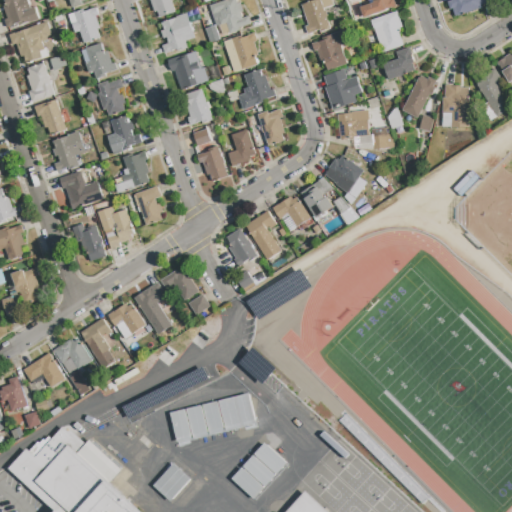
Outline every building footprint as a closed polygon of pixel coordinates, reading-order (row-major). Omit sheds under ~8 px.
[(7,28),(4,20),(7,19),(3,7),(6,6),(4,0),(27,0),(31,9),(34,8),(38,20),(20,26),(19,24),(7,28)] [(72,8),(69,0),(90,0),(81,3),(82,5),(72,8)] [(159,18),(157,12),(154,13),(151,4),(154,3),(153,0),(170,0),(175,13),(159,18)] [(230,34),(226,24),(221,26),(220,25),(216,26),(209,6),(228,0),(235,0),(237,4),(240,3),(243,12),(241,13),(243,19),(248,17),(251,25),(239,29),(240,31),(230,34)] [(308,35),(305,27),(308,26),(301,5),(317,0),(331,0),(333,5),(323,8),(331,29),(321,33),(320,30),(314,32),(315,33),(308,35)] [(364,18),(360,8),(374,3),(372,0),(393,0),(396,7),(392,9),(392,8),(364,18)] [(455,17),(452,9),(450,10),(447,2),(452,1),(451,0),(493,0),(494,1),(481,6),(482,8),(455,17)] [(84,44),(80,32),(75,33),(72,25),(71,25),(68,15),(83,10),(83,12),(96,8),(98,16),(96,16),(100,29),(97,30),(100,39),(84,44)] [(375,20),(397,12),(400,21),(402,28),(400,29),(401,32),(399,33),(403,46),(384,52),(382,44),(387,42),(382,27),(378,28),(375,20)] [(165,54),(163,46),(169,44),(166,38),(163,39),(161,32),(164,31),(161,23),(187,14),(195,38),(186,42),(188,48),(178,52),(177,50),(165,54)] [(56,23),(54,18),(62,15),(63,20),(56,23)] [(26,64),(24,57),(21,58),(16,45),(13,46),(9,36),(47,23),(51,35),(46,37),(47,41),(42,43),(44,50),(40,52),(42,58),(26,64)] [(326,71),(324,63),(321,64),(317,51),(314,52),(312,44),(323,41),(322,38),(344,31),(348,44),(341,46),(347,65),(326,71)] [(242,71),(232,40),(242,36),(242,38),(254,34),(257,42),(254,43),(258,55),(255,57),(258,66),(242,71)] [(96,80),(93,72),(89,74),(85,64),(90,62),(85,49),(101,44),(104,53),(107,52),(112,65),(115,63),(118,70),(106,75),(106,77),(96,80)] [(389,81),(383,64),(398,60),(396,53),(410,48),(415,63),(412,64),(415,71),(402,76),(389,81)] [(181,91),(174,71),(171,72),(168,62),(196,52),(202,69),(204,68),(209,82),(181,91)] [(511,80),(509,83),(497,64),(511,54),(511,56),(511,80)] [(54,72),(50,60),(63,56),(66,66),(60,68),(60,69),(54,72)] [(371,70),(368,62),(375,60),(378,68),(371,70)] [(365,62),(367,69),(361,71),(359,64),(365,62)] [(32,103),(29,92),(32,91),(27,77),(30,76),(28,69),(44,64),(48,77),(49,77),(51,83),(50,83),(54,95),(32,103)] [(224,76),(222,69),(229,67),(231,74),(224,76)] [(497,118),(477,87),(484,82),(481,78),(494,69),(502,80),(495,84),(511,108),(497,118)] [(243,111),(238,96),(245,94),(244,89),(248,88),(244,76),(260,70),(262,78),(265,77),(270,90),(273,89),(276,96),(264,100),(264,103),(243,111)] [(333,111),(325,88),(327,88),(323,77),(344,70),(348,80),(357,77),(362,93),(354,96),(357,102),(333,111)] [(417,119),(402,111),(419,77),(427,81),(428,78),(436,82),(432,88),(435,89),(432,95),(429,94),(417,119)] [(109,117),(106,110),(104,111),(98,95),(101,94),(98,85),(108,82),(109,84),(121,80),(124,88),(118,90),(120,96),(122,95),(125,104),(123,105),(125,111),(109,117)] [(220,95),(210,90),(209,85),(220,81),(224,93),(220,95)] [(443,98),(445,98),(446,86),(460,87),(460,89),(469,89),(468,128),(442,127),(443,98)] [(391,101),(384,100),(382,93),(396,89),(397,93),(391,101)] [(190,126),(188,118),(190,118),(186,105),(189,104),(186,95),(202,90),(206,104),(207,103),(209,109),(208,109),(212,121),(203,124),(202,122),(190,126)] [(94,104),(86,100),(90,92),(98,96),(94,104)] [(370,111),(367,101),(377,98),(380,107),(370,111)] [(51,136),(48,128),(45,129),(41,117),(38,118),(34,108),(56,100),(66,131),(51,136)] [(391,130),(387,118),(393,110),(397,108),(403,126),(391,130)] [(89,126),(85,114),(94,110),(98,123),(89,126)] [(268,147),(264,133),(263,133),(261,127),(262,127),(258,115),(268,112),(268,114),(280,110),(283,118),(280,119),(285,134),(282,135),(284,141),(268,147)] [(340,139),(338,115),(351,114),(351,112),(368,111),(369,120),(368,121),(370,135),(372,135),(372,137),(373,149),(361,150),(359,138),(353,139),(353,138),(340,139)] [(430,133),(419,130),(423,116),(434,119),(430,133)] [(113,155),(107,137),(115,134),(111,122),(126,117),(129,124),(132,122),(137,136),(139,135),(142,143),(130,147),(131,149),(113,155)] [(198,147),(193,135),(207,130),(211,142),(198,147)] [(233,167),(228,154),(236,151),(231,136),(247,130),(256,155),(250,157),(251,159),(249,160),(249,162),(233,167)] [(79,133),(86,152),(75,156),(79,167),(69,170),(68,168),(57,172),(54,165),(60,163),(58,157),(55,158),(52,150),(55,149),(53,142),(79,133)] [(391,135),(394,143),(394,148),(374,151),(373,149),(372,137),(391,135)] [(213,182),(210,175),(207,176),(202,163),(200,164),(197,156),(209,152),(208,150),(218,147),(222,158),(223,158),(225,164),(224,164),(228,177),(213,182)] [(118,194),(115,186),(124,183),(122,177),(125,176),(124,171),(127,169),(123,158),(132,155),(132,156),(145,152),(148,160),(145,161),(149,174),(147,174),(149,183),(135,188),(135,189),(118,194)] [(348,194),(336,186),(337,185),(334,183),(334,182),(325,175),(336,161),(338,159),(340,161),(343,156),(364,172),(348,194)] [(72,210),(65,189),(63,190),(59,179),(81,172),(91,204),(72,210)] [(317,219),(300,194),(324,178),(333,190),(324,196),(326,199),(328,198),(334,208),(317,219)] [(146,226),(136,195),(158,187),(161,197),(155,200),(157,205),(160,204),(163,213),(160,214),(163,221),(146,226)] [(0,224),(0,189),(2,189),(5,198),(8,197),(12,209),(15,208),(18,216),(6,220),(7,222),(0,224)] [(297,228),(296,227),(288,233),(273,209),(291,197),(293,200),(297,198),(301,205),(302,205),(311,219),(297,228)] [(349,225),(334,203),(341,198),(359,218),(349,225)] [(111,250),(105,231),(104,231),(98,213),(112,208),(114,214),(127,210),(135,235),(132,235),(133,239),(119,244),(120,247),(111,250)] [(267,261),(253,239),(254,238),(246,226),(268,212),(276,226),(270,230),(269,228),(267,229),(282,252),(267,261)] [(90,262),(87,252),(84,253),(80,241),(77,242),(73,229),(83,225),(84,230),(96,226),(106,257),(90,262)] [(9,261),(5,249),(0,250),(0,230),(9,228),(9,230),(21,226),(23,233),(21,234),(25,247),(22,248),(25,256),(9,261)] [(238,267),(234,260),(236,259),(229,248),(231,247),(230,245),(231,245),(227,238),(240,230),(248,241),(249,241),(252,246),(251,247),(258,257),(249,263),(248,261),(238,267)] [(299,267),(310,286),(257,319),(247,301),(299,267)] [(24,306),(18,288),(17,289),(12,275),(24,271),(24,272),(36,268),(39,277),(36,278),(41,293),(38,294),(40,300),(24,306)] [(185,301),(176,288),(168,293),(161,281),(176,271),(177,272),(179,271),(181,273),(185,270),(199,292),(185,301)] [(243,290),(236,279),(247,272),(253,283),(243,290)] [(150,324),(137,302),(141,299),(140,297),(142,295),(141,294),(158,284),(166,297),(159,302),(158,301),(156,302),(164,315),(150,324)] [(7,317),(1,300),(15,295),(21,312),(7,317)] [(198,317),(189,305),(202,296),(211,309),(198,317)] [(132,335),(123,322),(115,327),(108,316),(115,311),(116,312),(126,305),(128,308),(132,305),(146,326),(132,335)] [(102,369),(88,346),(89,346),(83,337),(85,336),(83,332),(103,319),(112,333),(107,336),(106,334),(102,336),(110,349),(108,351),(115,361),(102,369)] [(69,375),(54,351),(72,340),(73,343),(78,340),(92,362),(78,371),(77,370),(69,375)] [(252,347),(275,369),(260,384),(237,362),(252,347)] [(125,370),(122,365),(128,362),(125,357),(129,355),(135,365),(125,370)] [(51,388),(42,375),(31,382),(23,371),(42,359),(43,360),(45,358),(46,360),(51,357),(65,379),(51,388)] [(201,367),(207,379),(128,419),(122,407),(201,367)] [(81,397),(70,379),(78,373),(90,391),(81,397)] [(12,413),(7,401),(2,402),(0,395),(0,391),(2,391),(1,388),(10,385),(8,380),(18,377),(28,407),(12,413)] [(170,413),(248,394),(255,425),(178,444),(170,413)] [(37,412),(35,405),(46,401),(49,409),(37,412)] [(61,411),(53,417),(50,412),(59,407),(61,411)] [(28,429),(24,416),(36,412),(40,425),(28,429)] [(111,484),(141,511),(54,511),(8,470),(27,450),(29,452),(37,443),(39,445),(43,441),(44,442),(48,438),(51,441),(63,428),(69,433),(71,431),(86,445),(92,439),(124,469),(111,484)] [(254,500),(232,480),(265,443),(288,464),(254,500)] [(190,480),(170,502),(153,487),(173,464),(190,480)] [(327,511),(286,511),(305,492),(327,511)]
